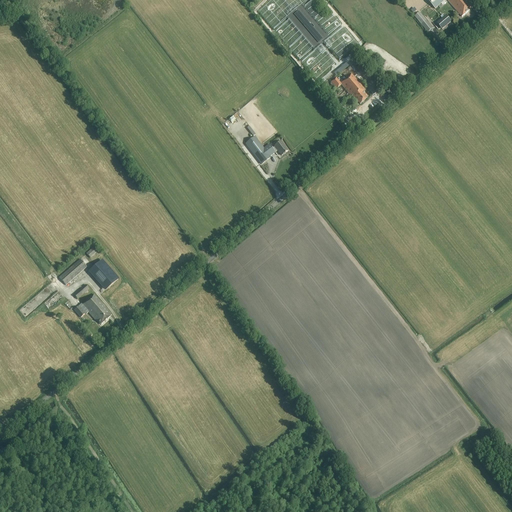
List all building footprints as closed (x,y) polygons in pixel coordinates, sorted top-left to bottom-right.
[(444,0),(426,0),(434,9),(444,0)] [(472,8),(465,0),(446,0),(462,17),(472,8)] [(315,47),(325,38),(301,10),(291,19),(315,47)] [(434,29),(420,12),(415,17),(428,33),(434,29)] [(442,19),(436,23),(442,30),(452,22),(446,15),(444,17),(442,15),(440,17),(442,19)] [(333,42),(318,53),(323,60),(338,48),(333,42)] [(309,66),(312,70),(320,63),(317,60),(309,66)] [(346,63),(334,73),(336,76),(348,66),(346,63)] [(363,67),(359,71),(360,73),(368,82),(373,78),(365,69),(363,67)] [(336,78),(331,83),(336,89),(342,85),(354,99),(355,98),(360,105),(367,99),(362,93),(365,91),(365,90),(368,89),(363,84),(361,86),(355,78),(352,74),(343,81),(341,83),(336,78)] [(230,126),(234,130),(244,121),(242,118),(246,114),(244,111),(240,114),(236,118),(238,120),(230,126)] [(255,138),(246,144),(261,165),(270,158),(269,157),(278,151),(281,156),(285,154),(286,153),(288,152),(288,151),(285,148),(286,148),(281,142),(274,147),(275,147),(272,149),(271,147),(269,145),(263,149),(261,147),(255,138)] [(86,254),(90,259),(96,253),(92,249),(86,254)] [(66,286),(87,267),(80,260),(59,278),(66,286)] [(102,261),(90,272),(106,290),(118,279),(102,261)] [(77,299),(89,289),(86,285),(74,295),(77,299)] [(26,317),(42,303),(40,300),(44,297),(41,294),(26,308),(27,309),(22,313),(26,317)] [(81,318),(85,314),(86,315),(88,312),(96,321),(97,320),(101,325),(112,315),(94,295),(82,305),(82,304),(74,311),(81,318)] [(82,318),(84,321),(81,324),(87,333),(94,328),(90,322),(92,321),(87,315),(82,318)]
